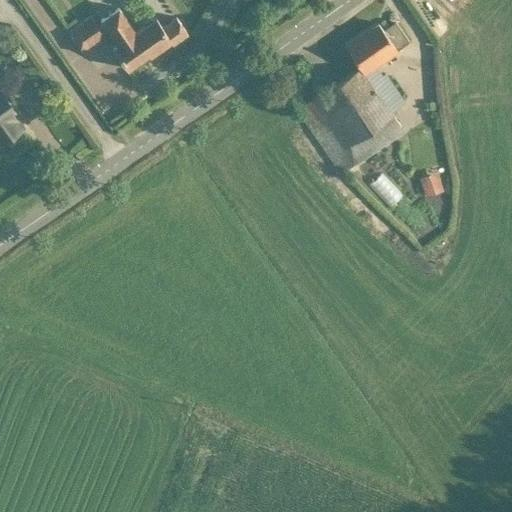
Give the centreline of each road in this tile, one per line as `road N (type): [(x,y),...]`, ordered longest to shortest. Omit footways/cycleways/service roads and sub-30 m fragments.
road 1 (tertiary): [(0,242),(348,0)]
road 2 (unknown): [(0,3),(116,162)]
